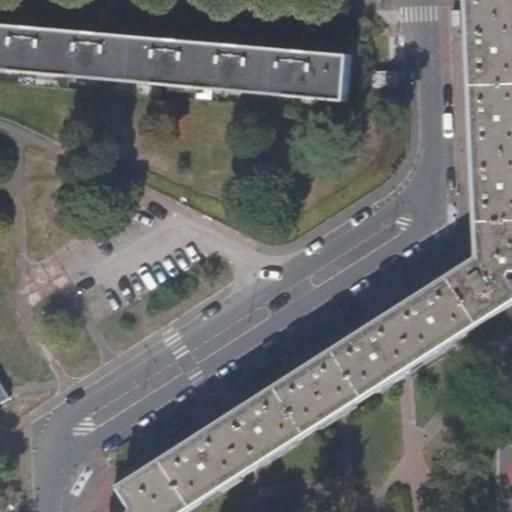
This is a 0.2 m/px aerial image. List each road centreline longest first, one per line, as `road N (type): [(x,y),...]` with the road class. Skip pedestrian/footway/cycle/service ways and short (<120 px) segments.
road 1 (residential): [(51,458),(87,443),(422,229),(438,175)]
road 2 (residential): [(438,175),(81,406),(64,423),(51,458)]
road 3 (residential): [(431,0),(438,175)]
